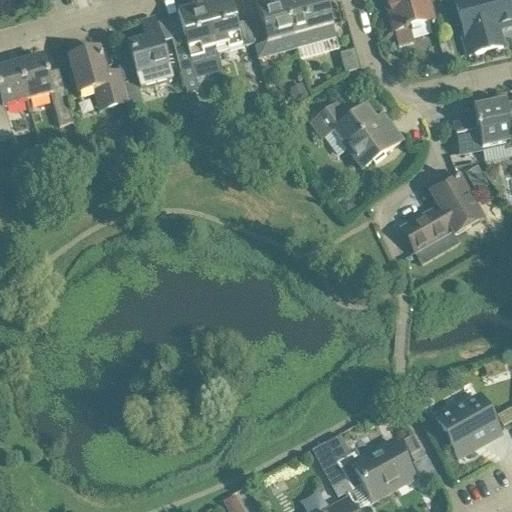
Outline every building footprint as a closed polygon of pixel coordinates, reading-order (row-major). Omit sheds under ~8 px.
[(177,14),(182,33),(190,60),(202,56),(201,53),(215,49),(201,0),(189,0),(192,10),(177,14)] [(212,0),(201,0),(215,49),(228,45),(229,49),(242,46),(229,0),(228,0),(214,4),(212,0)] [(267,0),(254,0),(258,16),(266,45),(253,49),(257,62),(297,51),(299,51),(286,4),(270,9),(267,0)] [(302,0),(286,4),(299,51),(336,41),(332,28),(324,0),(302,0)] [(383,0),(393,34),(394,33),(398,48),(414,44),(410,29),(434,23),(427,0),(383,0)] [(511,0),(459,0),(453,2),(468,58),(503,48),(496,25),(511,21),(511,0)] [(128,46),(137,80),(140,92),(171,84),(154,20),(141,24),(146,41),(128,46)] [(93,93),(99,115),(129,107),(123,86),(120,74),(106,78),(99,52),(68,61),(78,97),(93,93)] [(354,52),(339,56),(344,75),(359,71),(354,52)] [(17,66),(28,102),(52,95),(42,59),(17,66)] [(196,85),(191,64),(181,67),(186,87),(196,85)] [(0,101),(2,109),(28,102),(17,66),(0,71),(0,101)] [(135,82),(123,86),(129,107),(131,112),(142,109),(135,82)] [(301,84),(289,91),(296,103),(308,96),(301,84)] [(65,97),(52,100),(60,129),(73,125),(65,97)] [(475,121),(453,126),(460,156),(482,151),(511,145),(511,140),(506,109),(505,104),(504,104),(473,110),(475,121)] [(334,132),(351,156),(363,171),(401,143),(390,127),(382,133),(364,109),(348,120),(338,105),(321,117),(310,126),(321,141),(334,132)] [(5,113),(0,114),(0,145),(13,141),(5,113)] [(483,220),(469,196),(459,179),(430,196),(440,214),(415,228),(413,224),(401,231),(415,255),(452,234),(454,237),(483,220)] [(502,363),(484,369),(488,381),(506,375),(502,363)] [(435,419),(458,461),(474,452),(472,449),(498,435),(479,399),(453,414),(451,410),(435,419)] [(511,410),(498,419),(504,428),(511,423),(511,410)] [(337,439),(326,445),(326,446),(329,452),(336,464),(348,458),(337,439)] [(348,458),(336,464),(344,478),(352,494),(353,495),(364,490),(373,507),(374,507),(372,502),(397,488),(400,493),(415,484),(393,444),(353,466),(348,458)] [(326,446),(312,454),(315,460),(329,452),(326,446)] [(415,467),(414,467),(425,488),(437,482),(425,461),(415,467)] [(344,478),(329,486),(338,502),(352,494),(344,478)] [(242,511),(234,498),(222,505),(226,511),(242,511)] [(328,511),(352,511),(347,502),(328,511)]
